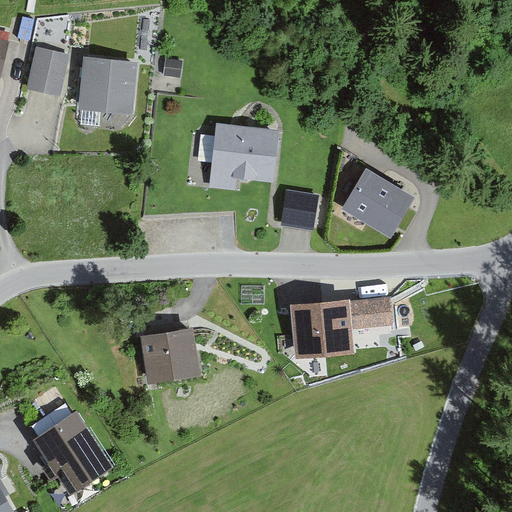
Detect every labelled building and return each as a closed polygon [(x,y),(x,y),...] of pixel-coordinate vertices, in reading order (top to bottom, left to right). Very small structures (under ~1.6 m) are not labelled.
[(0,77),(1,77),(10,40),(4,38),(6,31),(0,29),(0,77)] [(36,46),(27,86),(61,94),(70,53),(36,46)] [(85,53),(79,105),(133,111),(139,59),(85,53)] [(183,59),(165,57),(163,75),(181,77),(183,59)] [(280,127),(218,120),(210,185),(239,188),(240,182),(249,183),(255,179),(274,182),(280,127)] [(366,172),(343,211),(392,239),(415,201),(366,172)] [(287,193),(282,225),(314,230),(319,198),(287,193)] [(349,300),(291,307),(297,360),(355,353),(349,300)] [(139,337),(146,383),(198,375),(191,329),(139,337)] [(112,469),(78,412),(33,439),(53,473),(63,468),(76,490),(112,469)] [(0,511),(13,511),(0,488),(0,511)]
